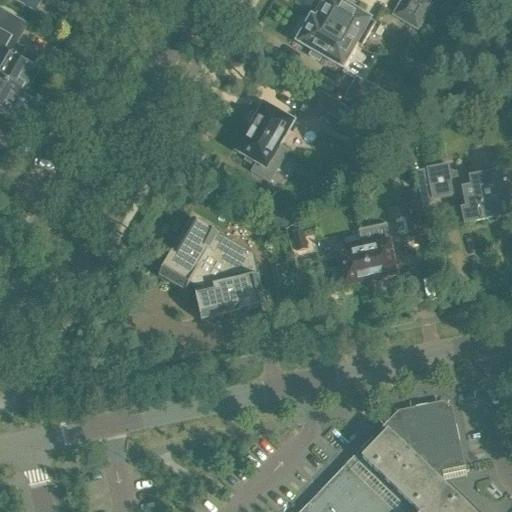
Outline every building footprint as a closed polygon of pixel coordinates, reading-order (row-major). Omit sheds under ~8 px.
[(10,0),(32,12),(38,0),(10,0)] [(311,20),(361,49),(374,25),(330,0),(327,0),(324,7),(320,5),(311,20)] [(401,0),(399,4),(424,19),(431,7),(420,0),(401,0)] [(417,32),(424,19),(399,4),(392,17),(417,32)] [(0,82),(23,95),(26,90),(24,88),(33,71),(17,62),(24,49),(14,44),(24,25),(0,11),(0,37),(0,82)] [(360,50),(361,49),(311,20),(310,20),(308,25),(302,22),(294,37),(299,40),(296,45),(344,72),(357,49),(360,50)] [(344,101),(373,118),(385,98),(384,97),(356,81),(344,101)] [(0,112),(7,117),(17,99),(20,101),(23,95),(0,82),(0,112)] [(339,122),(347,109),(313,89),(300,112),(311,119),(317,109),(339,122)] [(248,121),(249,128),(248,129),(279,148),(293,123),(276,113),(262,105),(255,118),(248,121)] [(242,141),(234,153),(255,166),(253,169),(251,174),(268,184),(287,152),(283,150),(279,148),(248,129),(247,131),(241,134),(242,141)] [(423,172),(415,174),(419,192),(421,204),(423,210),(433,203),(433,201),(450,197),(449,196),(461,194),(464,212),(462,212),(464,218),(465,226),(471,224),(481,223),(486,222),(486,224),(493,222),(494,222),(493,221),(497,220),(497,219),(503,218),(510,217),(507,204),(511,203),(508,190),(507,190),(499,191),(497,184),(495,175),(494,171),(469,176),(469,175),(460,176),(460,174),(449,173),(447,167),(423,172)] [(419,192),(403,195),(405,207),(404,207),(411,240),(429,235),(423,210),(421,204),(419,192)] [(299,206),(276,193),(263,215),(288,228),(299,206)] [(192,222),(158,279),(185,294),(189,287),(195,290),(198,292),(194,293),(196,304),(191,306),(195,325),(264,310),(253,259),(192,222)] [(369,284),(397,277),(389,242),(385,226),(359,231),(360,236),(359,237),(369,284)] [(296,252),(308,249),(304,232),(292,235),(296,252)] [(342,290),(369,284),(359,237),(344,240),(346,252),(334,254),(342,290)] [(470,511),(437,481),(432,476),(438,470),(442,466),(456,463),(444,410),(402,419),(400,419),(387,432),(361,460),(402,500),(411,508),(415,511),(470,511)] [(391,511),(346,468),(304,511),(391,511)]
